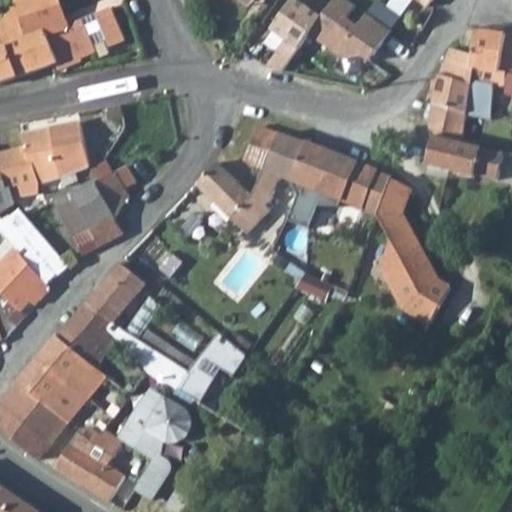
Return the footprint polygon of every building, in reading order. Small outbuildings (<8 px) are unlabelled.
[(19,16),(28,40),(45,34),(57,65),(59,70),(61,70),(84,61),(83,58),(98,52),(97,45),(107,42),(109,47),(125,40),(113,9),(68,26),(65,16),(59,0),(14,0),(15,5),(19,16)] [(309,36),(324,14),(304,0),(292,0),(273,27),(288,38),(272,60),(285,69),(309,36)] [(390,31),(345,0),(333,0),(324,14),(309,36),(342,59),(360,56),(368,61),(390,31)] [(412,0),(425,10),(430,5),(432,0),(412,0)] [(0,83),(57,65),(45,34),(28,40),(19,16),(0,22),(0,83)] [(475,58),(473,69),(472,80),(476,83),(496,86),(506,88),(505,95),(511,95),(511,37),(476,33),(473,58),(475,58)] [(438,75),(428,135),(457,142),(463,143),(468,115),(472,115),(487,118),(492,115),(495,98),(496,86),(476,83),(472,80),(473,69),(475,58),(473,58),(466,56),(451,50),(442,68),(438,75)] [(24,148),(26,148),(37,183),(39,183),(63,180),(89,168),(79,124),(21,134),(24,148)] [(291,180),(305,144),(258,129),(251,144),(273,153),(265,170),(283,177),(291,180)] [(457,142),(435,137),(428,166),(476,177),(476,176),(495,181),(502,153),(463,143),(457,142)] [(265,170),(273,153),(251,144),(244,162),(265,170)] [(378,174),(352,160),(305,144),(291,180),(362,211),(378,174)] [(0,153),(0,165),(4,181),(8,181),(13,198),(41,193),(39,183),(37,183),(26,148),(24,148),(0,153)] [(265,170),(259,185),(253,197),(231,176),(218,163),(197,185),(247,233),(270,209),(266,204),(273,196),(283,177),(265,170)] [(8,181),(4,181),(0,165),(0,214),(15,205),(13,198),(8,181)] [(96,185),(115,220),(131,200),(119,177),(116,173),(96,185)] [(390,178),(377,212),(391,238),(389,244),(380,265),(408,310),(432,324),(450,290),(440,282),(403,213),(412,187),(390,178)] [(96,185),(73,196),(77,202),(60,210),(73,238),(90,230),(95,242),(99,248),(124,235),(115,220),(96,185)] [(313,222),(321,195),(301,189),(294,216),(313,222)] [(391,238),(377,212),(369,236),(389,244),(391,238)] [(16,250),(48,286),(66,269),(18,218),(2,233),(16,250)] [(73,238),(82,257),(95,242),(90,230),(73,238)] [(16,250),(0,268),(0,292),(13,305),(23,314),(32,305),(36,300),(40,303),(51,291),(48,286),(16,250)] [(121,265),(108,279),(88,303),(121,330),(125,326),(119,321),(147,287),(121,265)] [(301,289),(330,300),(337,283),(308,272),(301,289)] [(35,308),(40,303),(36,300),(32,305),(35,308)] [(151,301),(128,335),(190,374),(197,365),(190,361),(191,359),(149,331),(164,309),(151,301)] [(121,330),(88,303),(58,337),(108,378),(131,397),(149,373),(200,404),(224,370),(236,378),(244,365),(247,361),(219,337),(214,344),(197,365),(190,374),(128,335),(121,330)] [(19,386),(67,425),(87,400),(90,402),(108,378),(58,337),(44,354),(36,365),(25,378),(19,386)] [(1,407),(51,445),(60,434),(67,425),(19,386),(1,407)] [(154,462),(136,489),(154,501),(170,475),(171,473),(171,472),(172,470),(172,469),(172,467),(171,465),(170,463),(158,456),(161,444),(164,440),(175,442),(184,438),(189,429),(189,420),(182,410),(150,392),(121,442),(154,462)] [(0,429),(11,439),(39,460),(51,445),(1,407),(0,408),(0,429)] [(95,444),(94,446),(79,434),(56,469),(100,496),(110,503),(125,478),(108,467),(114,456),(95,444)] [(169,510),(171,511),(192,511),(207,492),(209,489),(200,483),(198,483),(196,482),(194,481),(192,482),(190,482),(188,483),(187,483),(186,484),(169,510)] [(41,511),(27,502),(8,489),(0,483),(0,511),(41,511)]
